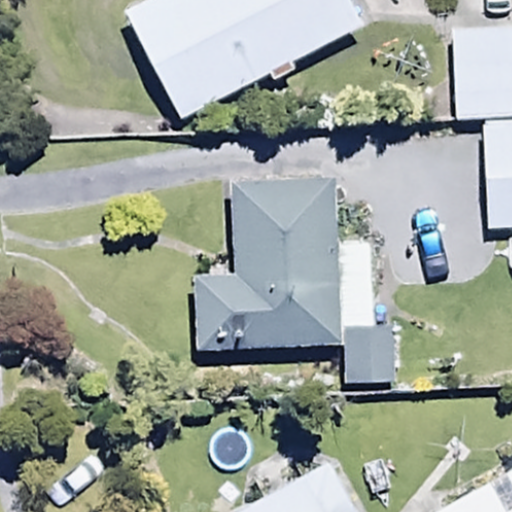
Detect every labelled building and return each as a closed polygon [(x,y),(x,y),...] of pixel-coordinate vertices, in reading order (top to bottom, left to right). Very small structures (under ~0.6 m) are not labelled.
[(360,12),(353,0),(121,0),(177,106),(360,12)] [(511,26),(446,28),(448,121),(477,121),(511,119),(511,26)] [(511,119),(477,121),(477,229),(511,228),(511,119)] [(188,274),(191,353),(337,348),(339,385),(388,383),(386,315),(368,316),(365,244),(332,245),(329,174),(220,178),(223,273),(188,274)] [(511,511),(511,465),(508,460),(421,511),(511,511)] [(350,511),(324,461),(228,511),(350,511)]
